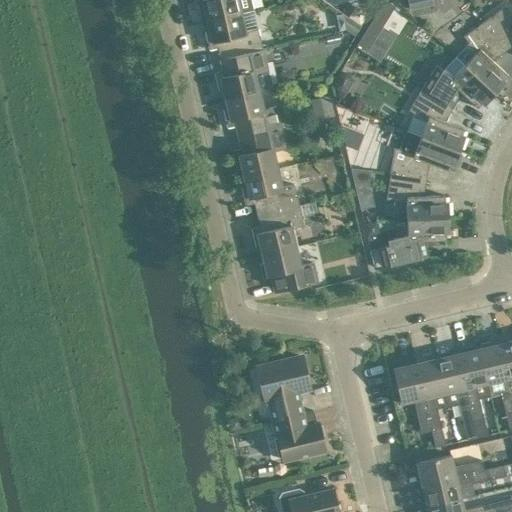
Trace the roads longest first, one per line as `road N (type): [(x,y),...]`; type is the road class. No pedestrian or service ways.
road 1 (residential): [(341,330),(237,313),(165,0)]
road 2 (residential): [(341,330),(382,511)]
road 3 (residential): [(341,330),(510,291)]
road 4 (residential): [(510,291),(493,215),(497,176),(511,143)]
